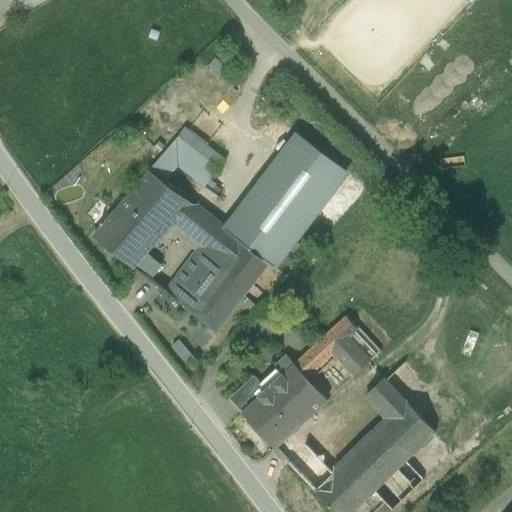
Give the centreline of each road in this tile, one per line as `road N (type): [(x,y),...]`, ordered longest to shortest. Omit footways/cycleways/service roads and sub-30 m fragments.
road 1 (residential): [(0,159),(270,511)]
road 2 (unclassified): [(511,272),(233,0)]
